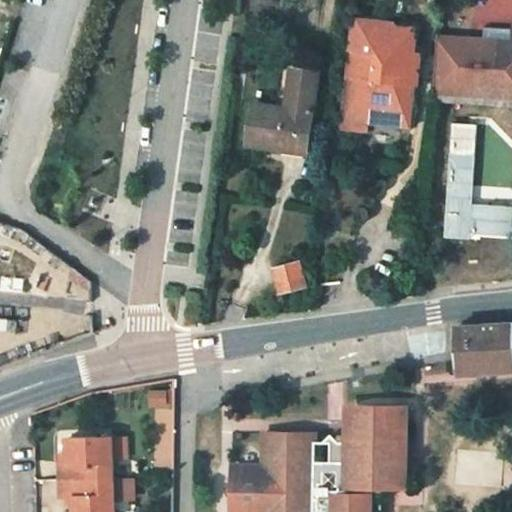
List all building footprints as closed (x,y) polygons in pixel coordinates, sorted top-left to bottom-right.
[(352,72),(349,71),(343,125),(369,128),(371,115),(390,118),(390,122),(409,124),(415,83),(419,83),(424,49),(417,48),(421,26),(401,24),(401,20),(383,18),(382,24),(357,20),(354,47),(359,48),(358,56),(355,55),(352,72)] [(511,30),(489,29),(488,42),(511,43),(511,30)] [(466,95),(476,95),(481,42),(438,39),(435,92),(454,94),(454,90),(466,91),(466,95)] [(511,43),(488,42),(481,42),(476,95),(511,97),(511,43)] [(251,144),(308,152),(319,70),(284,65),(278,107),(257,103),(251,144)] [(454,94),(435,92),(434,102),(511,106),(511,97),(476,95),(466,95),(466,91),(454,90),(454,94)] [(468,239),(469,235),(511,238),(511,208),(470,206),(475,126),(452,125),(445,238),(468,239)] [(273,267),(281,293),(306,287),(299,260),(273,267)] [(511,370),(511,324),(458,328),(461,373),(511,370)] [(263,398),(262,413),(261,437),(252,442),(252,458),(259,463),(257,492),(257,507),(266,508),(266,511),(381,511),(385,452),(407,453),(412,372),(388,371),(378,375),(369,381),(362,388),(356,398),(354,404),(354,437),(336,437),(320,436),(320,400),(263,398)] [(338,405),(336,437),(354,437),(354,404),(338,405)] [(227,491),(257,492),(259,463),(252,458),(252,442),(261,437),(262,413),(231,412),(227,491)] [(122,480),(123,437),(83,437),(83,465),(70,466),(69,482),(121,480),(122,480)] [(80,511),(120,511),(121,480),(69,482),(68,503),(81,503),(80,511)]
